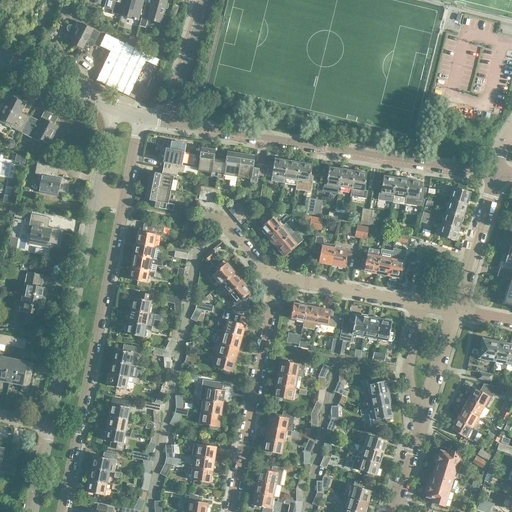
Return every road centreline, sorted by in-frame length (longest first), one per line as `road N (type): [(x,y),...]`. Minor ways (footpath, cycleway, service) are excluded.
road 1 (tertiary): [(168,120),(495,172)]
road 2 (residential): [(230,511),(273,279)]
road 3 (residential): [(92,197),(51,425)]
road 4 (residential): [(78,430),(122,203)]
road 5 (residential): [(273,279),(414,303)]
road 6 (residential): [(456,309),(495,172)]
road 7 (residential): [(421,423),(406,370),(414,303)]
road 8 (tertiary): [(200,4),(168,120)]
